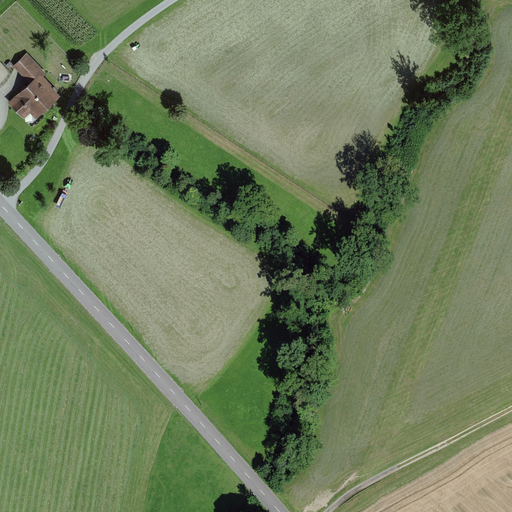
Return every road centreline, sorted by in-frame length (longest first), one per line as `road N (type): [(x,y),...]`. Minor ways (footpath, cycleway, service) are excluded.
road 1 (tertiary): [(0,203),(279,511)]
road 2 (track): [(2,207),(39,166),(94,65),(173,0)]
road 3 (track): [(511,410),(360,487),(328,511)]
